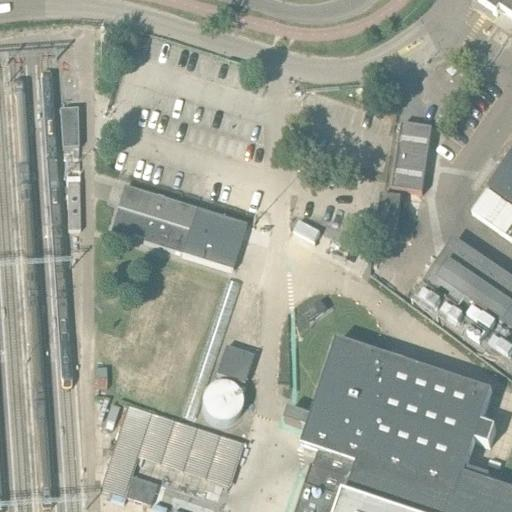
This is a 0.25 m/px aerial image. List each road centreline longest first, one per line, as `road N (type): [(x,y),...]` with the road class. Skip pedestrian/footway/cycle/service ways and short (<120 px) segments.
road 1 (residential): [(0,12),(83,5),(326,77),(410,51)]
road 2 (tertiary): [(226,0),(308,18),(364,0)]
